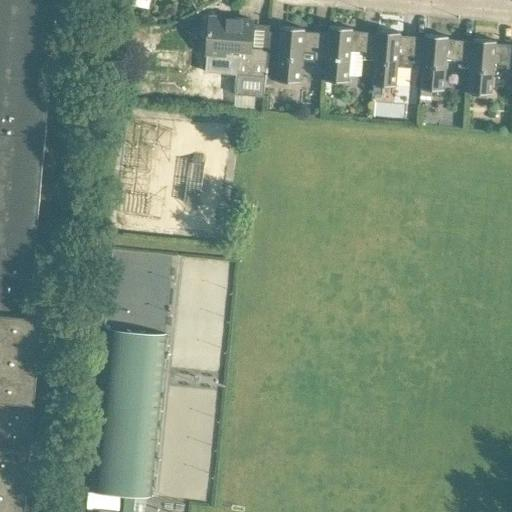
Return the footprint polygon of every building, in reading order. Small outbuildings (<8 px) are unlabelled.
[(0,0),(0,511),(25,511),(42,315),(13,313),(15,293),(32,294),(40,198),(52,199),(55,159),(45,148),(57,0),(0,0)] [(208,53),(206,71),(238,74),(236,94),(256,96),(263,96),(265,83),(265,79),(267,54),(251,47),(253,23),(253,20),(210,16),(207,53),(208,53)] [(265,79),(265,83),(274,84),(274,80),(299,82),(301,60),(302,51),(315,52),(315,58),(327,59),(330,33),(329,33),(304,31),(304,28),(282,26),(281,32),(279,55),(267,54),(265,79)] [(363,58),(375,59),(376,59),(378,33),(352,31),(352,28),(330,26),(329,33),(330,33),(327,59),(324,89),(332,90),(332,81),(347,82),(350,50),(363,52),(363,58)] [(426,37),(425,37),(400,35),(400,32),(378,30),(378,33),(376,59),(375,59),(372,93),(382,94),(383,85),(395,86),(397,66),(412,67),(413,62),(423,63),(424,63),(426,37)] [(458,66),(471,67),(473,41),(448,39),(448,36),(426,34),(425,37),(426,37),(424,63),(423,63),(420,101),(432,102),(433,89),(443,90),(446,59),(459,60),(458,66)] [(511,44),(495,43),(496,40),(473,38),(473,41),(471,67),(469,92),(491,94),(493,63),(507,64),(506,70),(511,70),(511,44)] [(125,495),(124,511),(123,511),(133,511),(135,496),(150,497),(166,334),(105,328),(89,491),(125,495)] [(73,496),(83,497),(85,477),(75,476),(73,496)]
